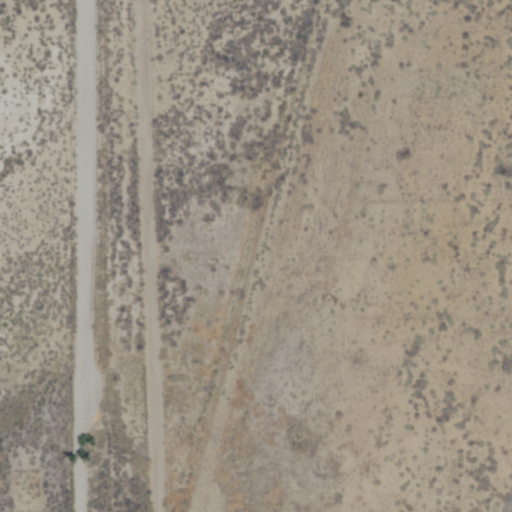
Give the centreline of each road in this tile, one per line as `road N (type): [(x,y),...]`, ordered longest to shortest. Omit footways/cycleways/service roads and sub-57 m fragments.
road 1 (track): [(149,0),(167,511)]
road 2 (track): [(81,511),(82,0)]
